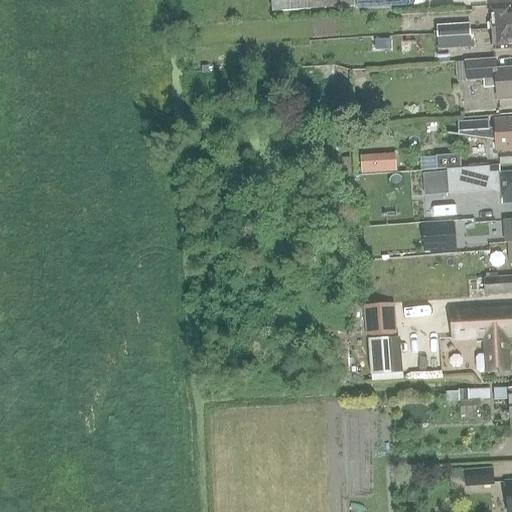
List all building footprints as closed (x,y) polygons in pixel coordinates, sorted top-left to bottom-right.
[(270,0),(272,14),(355,8),(354,0),(270,0)] [(492,31),(511,29),(511,12),(509,13),(509,9),(490,10),(492,31)] [(453,26),(454,41),(471,40),(470,25),(453,26)] [(454,41),(453,26),(436,27),(437,34),(437,42),(454,41)] [(511,46),(511,29),(492,31),(493,51),(511,50),(511,46)] [(496,60),(472,62),(456,63),(457,81),(467,80),(468,82),(483,81),(484,89),(496,88),(497,101),(511,100),(511,69),(497,70),(496,60)] [(511,119),(494,120),(495,129),(489,129),(489,121),(458,123),(459,136),(486,141),(486,139),(496,138),(497,152),(511,151),(511,119)] [(360,157),(361,174),(396,172),(395,155),(360,157)] [(461,168),(460,155),(436,156),(437,170),(461,168)] [(489,167),(463,169),(463,173),(464,182),(465,192),(491,190),(502,189),(503,205),(511,203),(511,173),(501,174),(500,166),(489,167)] [(497,222),(475,223),(476,234),(497,232),(497,222)] [(450,224),(422,226),(424,254),(452,252),(451,238),(450,224)] [(511,277),(487,279),(485,297),(511,295),(511,277)] [(364,307),(366,337),(366,338),(396,336),(394,305),(364,307)] [(485,338),(486,354),(479,355),(475,359),(476,371),(480,374),(508,372),(506,337),(511,336),(511,310),(452,314),(453,340),(485,338)] [(495,401),(509,400),(511,433),(511,389),(509,390),(509,389),(495,389),(495,401)] [(459,392),(445,393),(446,404),(459,403),(460,403),(461,409),(481,408),(480,401),(490,401),(489,390),(467,391),(459,391),(459,392)] [(493,469),(465,471),(466,487),(494,485),(493,469)] [(465,471),(450,472),(451,488),(466,487),(465,471)]
